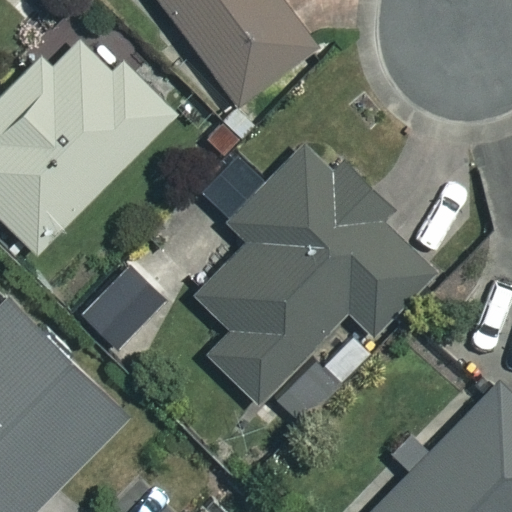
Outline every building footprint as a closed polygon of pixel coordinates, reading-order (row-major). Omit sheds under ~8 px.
[(156,0),(228,96),(306,38),(278,0),(156,0)] [(158,108),(70,20),(0,90),(0,217),(25,242),(158,108)] [(378,204),(303,131),(219,217),(238,236),(188,288),(222,322),(198,347),(248,396),(337,304),(364,331),(426,267),(370,213),(378,204)] [(168,311),(142,286),(96,333),(122,359),(168,311)] [(0,511),(14,511),(118,408),(6,295),(0,301),(0,511)] [(511,511),(511,390),(509,393),(491,375),(355,511),(511,511)]
